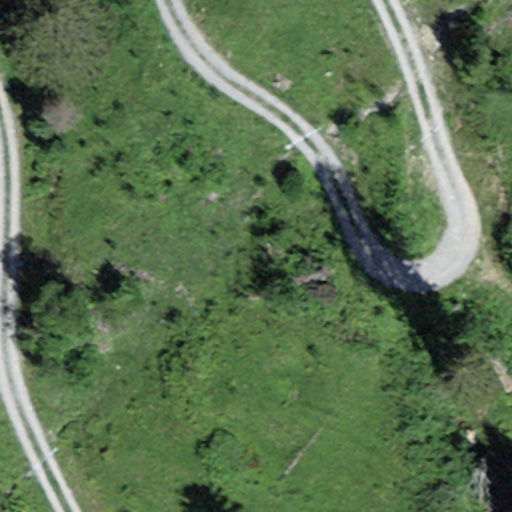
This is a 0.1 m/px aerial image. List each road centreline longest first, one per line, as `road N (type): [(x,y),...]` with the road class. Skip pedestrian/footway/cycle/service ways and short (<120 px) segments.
road 1 (track): [(166,0),(199,57),(311,143),(370,254),(411,275),(449,263),(458,207),(386,0)]
road 2 (track): [(65,511),(6,369),(0,103)]
